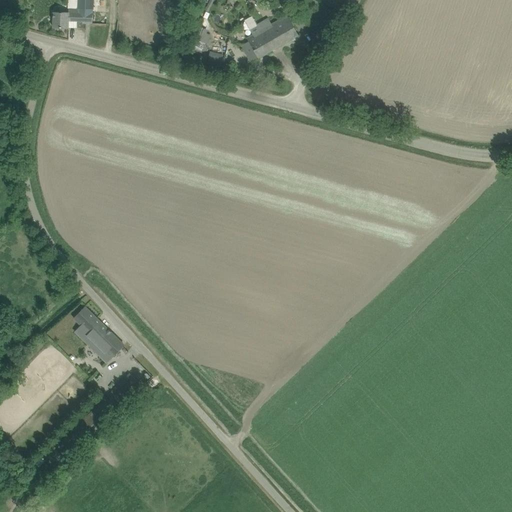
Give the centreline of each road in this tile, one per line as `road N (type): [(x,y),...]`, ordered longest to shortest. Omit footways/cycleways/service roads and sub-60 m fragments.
road 1 (unclassified): [(292,511),(52,243),(30,169),(54,42)]
road 2 (unclassified): [(298,111),(54,42)]
road 3 (unclassified): [(511,154),(422,144),(298,111)]
road 4 (unclassified): [(298,111),(357,0)]
